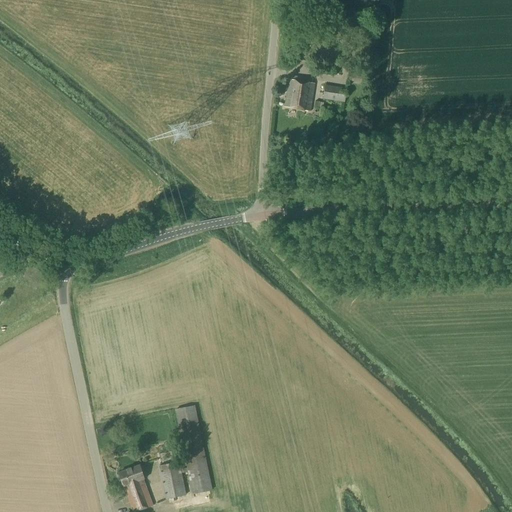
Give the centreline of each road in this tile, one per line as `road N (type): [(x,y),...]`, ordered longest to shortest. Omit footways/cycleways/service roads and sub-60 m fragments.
road 1 (tertiary): [(107,511),(67,333),(63,260)]
road 2 (tertiary): [(263,215),(511,203)]
road 3 (unclassified): [(263,215),(276,0)]
road 4 (tertiary): [(63,260),(263,215)]
